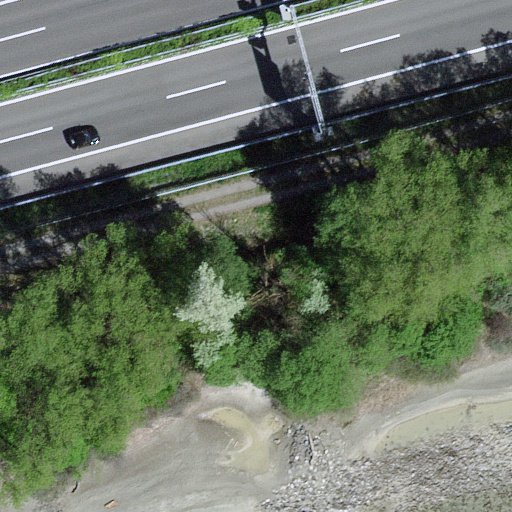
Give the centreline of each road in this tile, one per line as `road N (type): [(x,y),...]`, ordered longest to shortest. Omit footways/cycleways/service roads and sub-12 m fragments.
road 1 (track): [(0,248),(511,112)]
road 2 (motorway): [(0,142),(511,6)]
road 3 (motorway): [(148,0),(0,39)]
